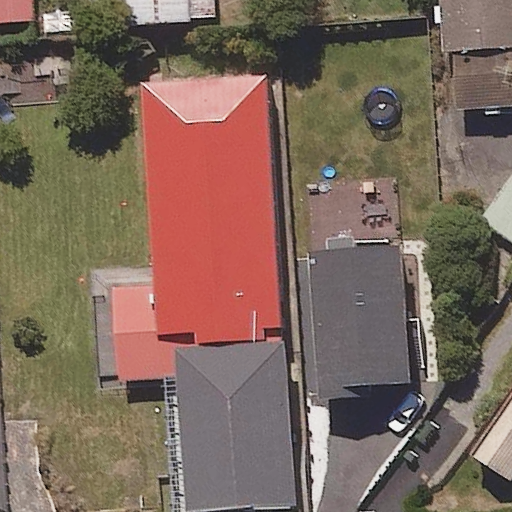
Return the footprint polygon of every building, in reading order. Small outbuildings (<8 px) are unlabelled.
[(0,0),(0,26),(38,24),(36,0),(0,0)] [(219,0),(131,0),(131,19),(220,18),(219,0)] [(511,0),(446,0),(449,55),(459,55),(461,111),(511,108),(511,0)] [(171,385),(179,511),(307,511),(278,80),(152,89),(165,290),(122,293),(128,387),(171,385)] [(511,183),(485,223),(511,242),(511,183)] [(411,252),(318,257),(326,404),(374,402),(373,392),(418,390),(411,252)] [(511,410),(479,457),(511,481),(511,410)]
